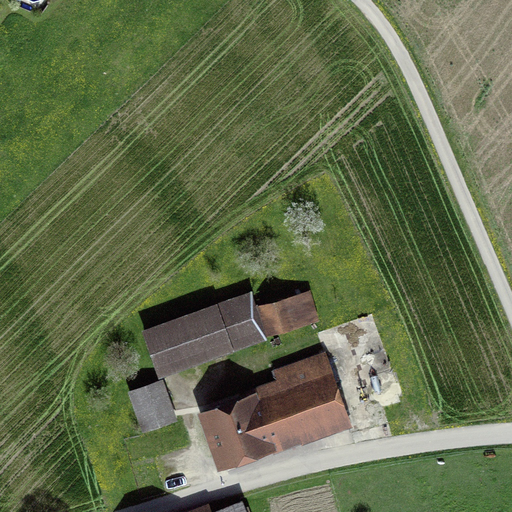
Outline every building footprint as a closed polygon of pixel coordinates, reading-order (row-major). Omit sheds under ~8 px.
[(314,314),(308,293),(266,305),(272,326),(314,314)] [(145,334),(157,367),(263,329),(250,296),(145,334)] [(284,390),(208,417),(223,458),(346,414),(325,354),(277,371),(284,390)] [(131,392),(145,430),(174,420),(161,382),(131,392)] [(241,511),(238,503),(213,511),(210,511),(209,508),(197,511),(241,511)]
